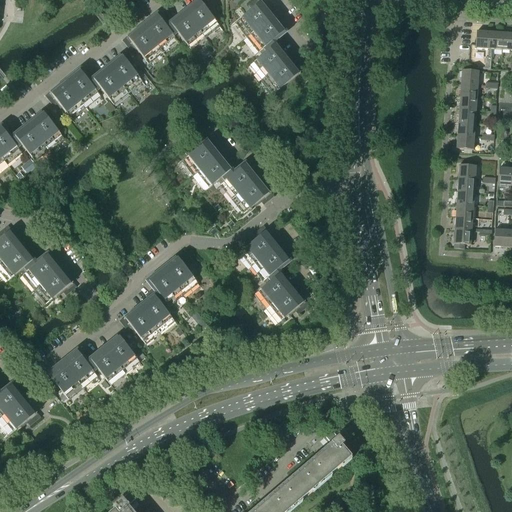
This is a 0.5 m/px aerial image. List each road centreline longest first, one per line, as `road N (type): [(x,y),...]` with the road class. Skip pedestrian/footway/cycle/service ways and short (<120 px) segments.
road 1 (secondary): [(381,350),(204,391),(46,498)]
road 2 (secondary): [(46,498),(194,421),(385,371)]
road 3 (residential): [(105,309),(184,239),(229,242),(300,186),(355,187)]
road 4 (residential): [(216,511),(283,471),(286,453),(334,410),(379,452),(399,511)]
road 5 (residential): [(0,116),(163,0)]
road 6 (tertiary): [(355,187),(381,350)]
road 7 (tertiary): [(401,347),(370,186)]
road 8 (residential): [(105,309),(26,220),(0,213)]
road 9 (unclassified): [(385,371),(400,445),(425,500)]
road 10 (unclassified): [(425,500),(403,369)]
